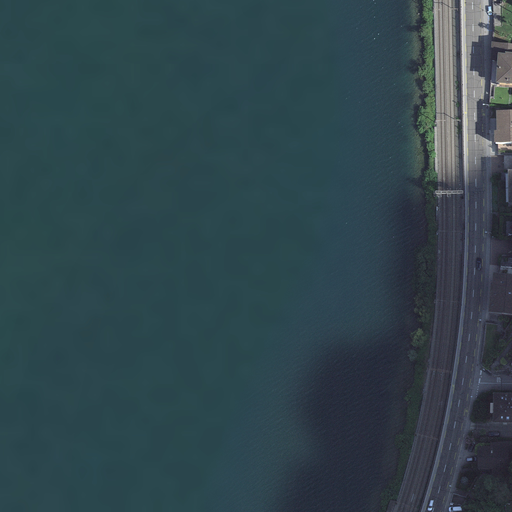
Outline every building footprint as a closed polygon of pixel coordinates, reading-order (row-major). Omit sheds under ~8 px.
[(511,59),(500,59),(498,88),(511,88),(511,59)] [(511,115),(498,116),(498,137),(495,137),(495,147),(511,147),(511,115)] [(511,278),(496,278),(495,289),(491,289),(490,316),(511,317),(511,278)] [(511,392),(494,392),(493,421),(511,421),(511,392)] [(490,447),(479,447),(479,468),(492,468),(492,479),(507,479),(507,442),(490,442),(490,447)]
